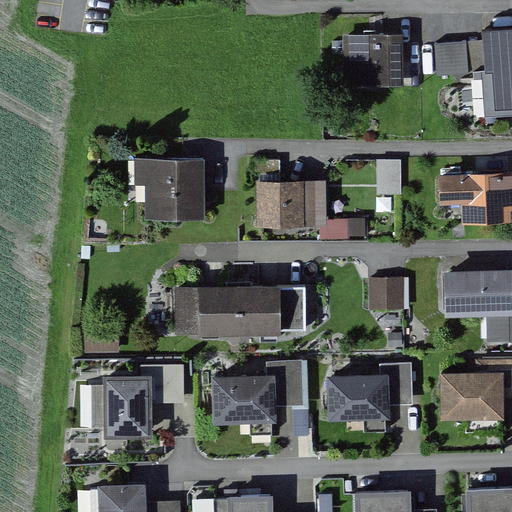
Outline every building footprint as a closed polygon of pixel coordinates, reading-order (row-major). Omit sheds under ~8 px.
[(511,28),(492,30),(494,74),(487,74),(489,116),(511,115),(511,28)] [(429,88),(427,35),(353,38),(355,90),(429,88)] [(379,157),(378,190),(400,190),(401,157),(379,157)] [(210,163),(149,166),(152,221),(212,217),(210,163)] [(511,176),(446,179),(447,206),(472,205),(472,224),(511,223),(511,176)] [(328,184),(263,186),(265,228),(329,227),(328,184)] [(511,269),(450,273),(452,321),(511,317),(511,269)] [(412,280),(378,283),(381,313),(414,310),(412,280)] [(288,286),(192,288),(193,336),(290,334),(288,286)] [(86,355),(120,356),(120,336),(86,336),(86,355)] [(492,373),(445,375),(447,422),(504,418),(503,401),(511,400),(511,361),(491,363),(492,373)] [(152,379),(111,381),(114,439),(158,436),(156,408),(191,406),(188,368),(152,370),(152,379)] [(392,377),(331,379),(333,420),(394,418),(392,377)] [(279,378),(216,380),(217,428),(280,426),(279,378)] [(148,511),(147,484),(102,486),(102,511),(148,511)] [(511,511),(511,487),(470,490),(471,511),(511,511)] [(410,511),(410,489),(361,492),(361,511),(410,511)] [(275,511),(275,494),(235,494),(234,511),(275,511)] [(163,511),(181,511),(181,498),(163,499),(163,511)]
